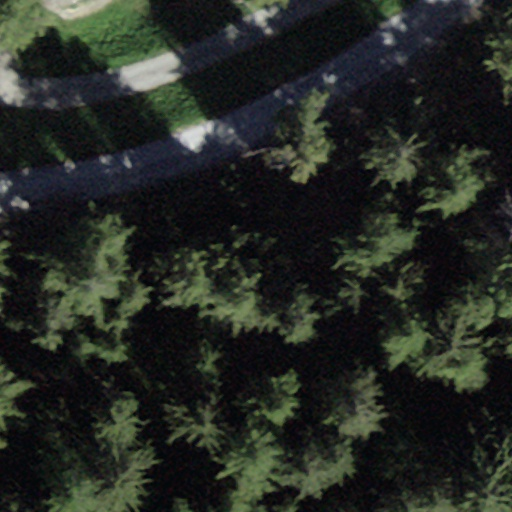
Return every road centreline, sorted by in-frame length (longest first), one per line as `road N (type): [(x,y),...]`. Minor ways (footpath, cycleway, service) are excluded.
road 1 (unclassified): [(464,0),(386,68),(323,105),(141,170),(0,195)]
road 2 (track): [(77,0),(23,23),(3,86)]
